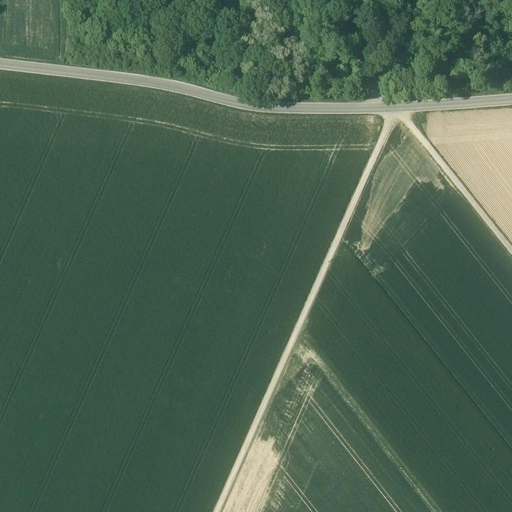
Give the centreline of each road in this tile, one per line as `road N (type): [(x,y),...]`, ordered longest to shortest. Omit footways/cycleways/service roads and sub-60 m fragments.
road 1 (track): [(216,511),(396,109),(511,252)]
road 2 (secondary): [(0,64),(166,85),(266,108),(511,100)]
